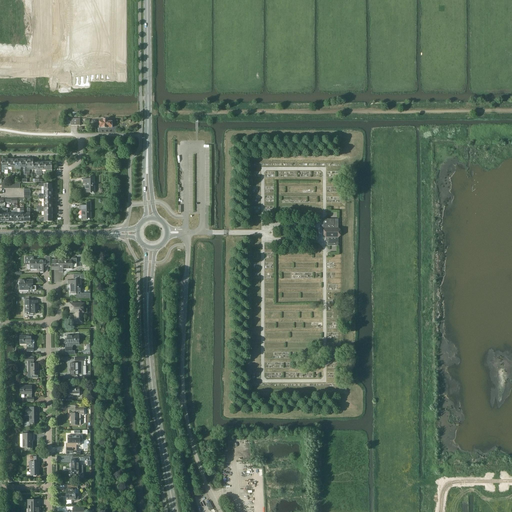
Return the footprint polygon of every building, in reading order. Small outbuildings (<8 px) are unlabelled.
[(90,192),(95,192),(94,176),(90,176),(90,179),(83,179),(83,183),(85,183),(85,193),(90,192)] [(87,218),(91,218),(91,203),(86,203),(86,205),(79,206),(79,210),(81,210),(81,219),(87,219),(87,218)] [(327,219),(323,219),(323,235),(325,238),(325,241),(326,241),(327,242),(327,246),(338,246),(338,238),(340,235),(340,233),(340,230),(338,228),(338,219),(337,219),(329,219),(328,219),(327,219)] [(43,272),(43,266),(46,266),(46,265),(50,265),(50,256),(46,256),(46,260),(25,260),(25,264),(29,264),(29,270),(39,270),(39,272),(43,272)] [(56,260),(52,260),(52,264),(56,264),(59,264),(59,270),(59,272),(63,272),(63,269),(72,269),(72,264),(76,264),(76,259),(71,259),(71,260),(56,260)] [(74,281),(67,281),(67,284),(70,284),(70,293),(76,293),(81,293),(81,278),(85,278),(85,275),(74,275),(74,281)] [(32,290),(36,290),(36,286),(33,286),(33,280),(20,280),(20,285),(19,285),(19,291),(32,291),(32,290)] [(29,296),(24,296),(24,300),(24,313),(29,313),(29,314),(35,314),(35,304),(38,304),(38,301),(29,301),(29,300),(29,296)] [(82,312),(84,312),(84,304),(70,304),(70,312),(75,312),(76,322),(82,322),(82,312)] [(34,351),(34,348),(31,348),(31,344),(32,344),(32,336),(20,335),(20,344),(29,344),(29,348),(26,348),(26,351),(34,351)] [(67,338),(65,338),(65,347),(65,351),(66,351),(66,354),(65,354),(65,355),(72,355),(72,351),(72,347),(72,346),(74,345),(79,345),(79,344),(79,343),(79,335),(75,335),(75,336),(67,336),(67,335),(67,338)] [(38,378),(38,375),(39,375),(39,363),(33,364),(33,361),(34,361),(34,357),(25,357),(25,361),(27,361),(28,378),(38,378)] [(76,363),(70,363),(70,375),(71,375),(72,377),(78,377),(78,375),(83,375),(83,366),(83,361),(84,361),(84,357),(75,357),(75,361),(76,361),(76,363)] [(27,401),(34,401),(34,397),(32,397),(32,394),(32,385),(20,386),(20,394),(30,394),(30,397),(27,398),(27,401)] [(68,397),(66,397),(66,401),(72,401),(72,397),(72,395),(79,395),(79,394),(79,385),(68,385),(68,394),(68,397)] [(29,424),(39,424),(39,407),(29,407),(29,408),(25,408),(25,413),(29,413),(29,424)] [(80,414),(84,414),(84,407),(75,407),(75,411),(76,411),(76,413),(71,413),(71,425),(79,425),(79,413),(80,413),(80,414)] [(33,439),(34,439),(34,434),(22,434),(22,448),(33,448),(33,439)] [(68,443),(66,443),(66,447),(66,448),(66,451),(66,454),(73,454),(80,454),(80,451),(76,451),(76,445),(79,445),(80,445),(80,444),(80,435),(68,435),(68,443)] [(39,466),(40,466),(40,457),(34,457),(34,462),(30,462),(31,476),(39,476),(39,466)] [(71,460),(71,463),(71,475),(83,475),(83,465),(79,465),(79,463),(79,461),(85,461),(90,461),(90,457),(85,457),(72,457),(72,460),(71,460)] [(77,485),(68,485),(68,494),(66,493),(66,500),(78,500),(78,489),(77,489),(77,485)] [(27,511),(39,511),(40,500),(28,500),(27,511)]
